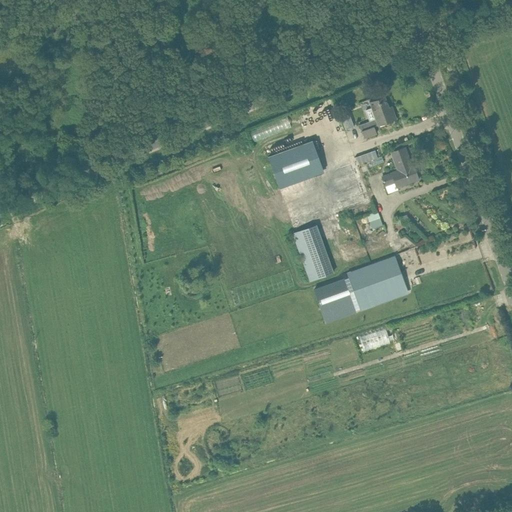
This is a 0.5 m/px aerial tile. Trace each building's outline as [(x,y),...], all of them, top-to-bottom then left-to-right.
[(396,119),(393,110),(390,111),(385,97),(370,102),(376,119),(359,125),(364,138),(377,133),(374,127),(396,119)] [(346,129),(353,127),(350,118),(343,120),(346,129)] [(370,200),(367,192),(356,162),(323,173),(312,141),(268,157),(272,166),(280,189),(294,227),(370,200)] [(397,187),(409,182),(418,179),(413,165),(410,166),(409,162),(410,162),(405,147),(391,152),(398,170),(391,173),(391,174),(382,177),(385,186),(395,183),(397,187)] [(358,155),(360,163),(379,158),(377,150),(358,155)] [(377,211),(367,214),(370,222),(380,218),(377,211)] [(380,218),(370,222),(372,228),(382,225),(380,218)] [(295,231),(310,281),(334,273),(320,224),(295,231)] [(396,261),(349,278),(315,290),(323,313),(357,301),(404,284),(396,261)] [(364,350),(391,342),(387,327),(360,334),(364,350)] [(511,470),(503,473),(505,480),(500,480),(503,496),(509,495),(510,500),(511,499),(511,470)]
